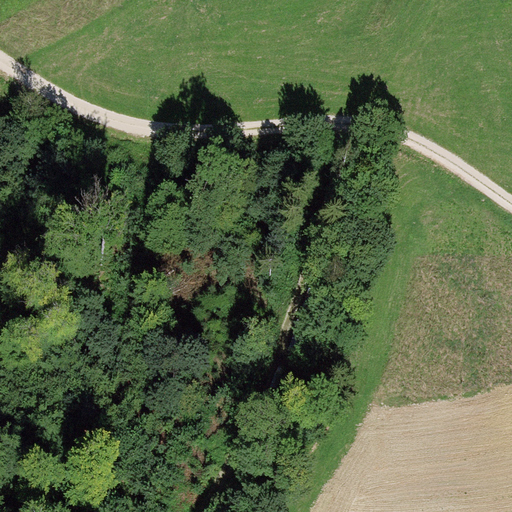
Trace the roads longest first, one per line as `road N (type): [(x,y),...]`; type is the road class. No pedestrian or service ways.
road 1 (track): [(511,202),(381,125),(148,129),(86,109),(0,60)]
road 2 (track): [(343,123),(259,409),(207,511)]
